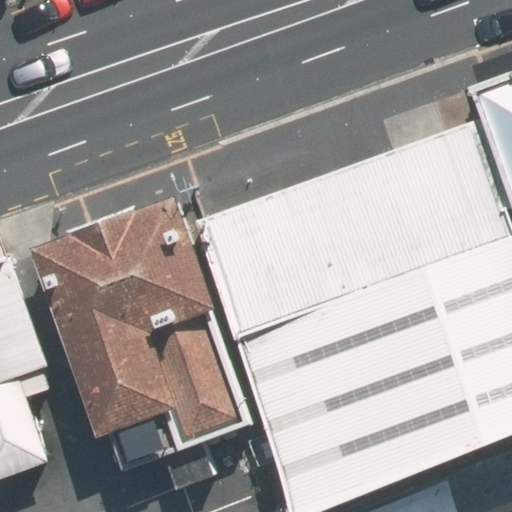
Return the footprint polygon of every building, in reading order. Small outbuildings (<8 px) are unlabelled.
[(511,74),(483,85),(493,114),(511,167),(511,74)] [(304,511),(319,511),(511,434),(511,167),(493,114),(204,218),(304,511)] [(229,467),(217,432),(258,418),(218,307),(225,304),(187,197),(41,248),(107,434),(119,429),(131,464),(168,451),(180,484),(229,467)] [(57,456),(34,392),(61,383),(19,256),(12,259),(0,262),(0,511),(2,511),(5,475),(57,456)] [(461,511),(449,480),(369,511),(461,511)]
